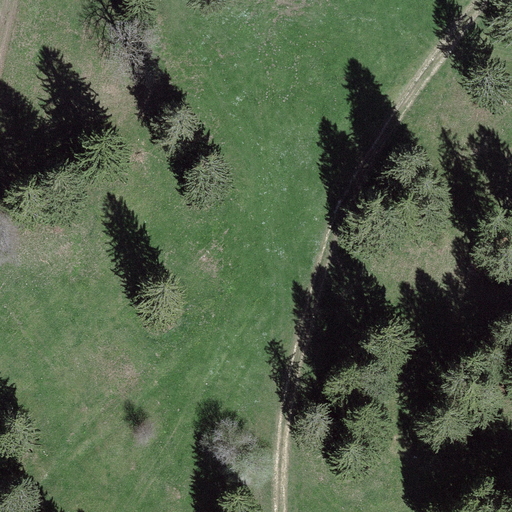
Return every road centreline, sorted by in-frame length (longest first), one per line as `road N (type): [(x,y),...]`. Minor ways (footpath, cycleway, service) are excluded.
road 1 (track): [(285,511),(288,429),(332,258),(441,47)]
road 2 (track): [(212,0),(243,14),(344,20),(511,58)]
road 3 (track): [(0,148),(20,0)]
